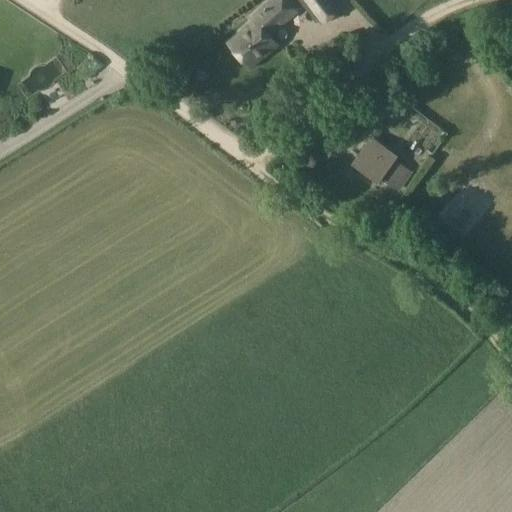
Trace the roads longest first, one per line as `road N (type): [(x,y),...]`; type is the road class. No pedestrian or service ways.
road 1 (track): [(511,362),(464,302),(257,164)]
road 2 (track): [(257,164),(30,0)]
road 3 (track): [(257,164),(370,59),(438,12),(478,0)]
